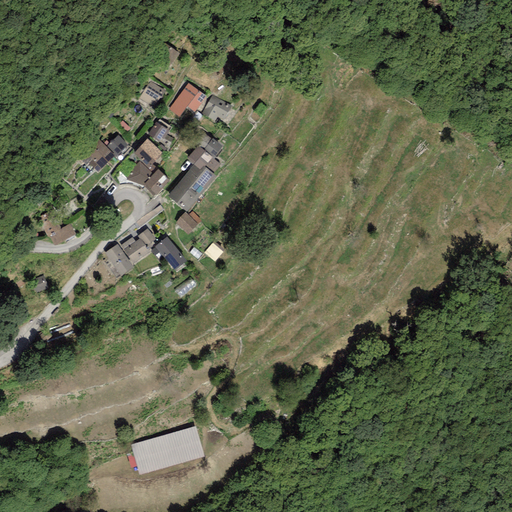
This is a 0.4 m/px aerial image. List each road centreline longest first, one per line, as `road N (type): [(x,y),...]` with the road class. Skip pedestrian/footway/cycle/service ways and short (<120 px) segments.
road 1 (residential): [(0,249),(67,247),(119,195),(131,195),(138,206),(0,363)]
road 2 (residential): [(368,511),(511,439)]
